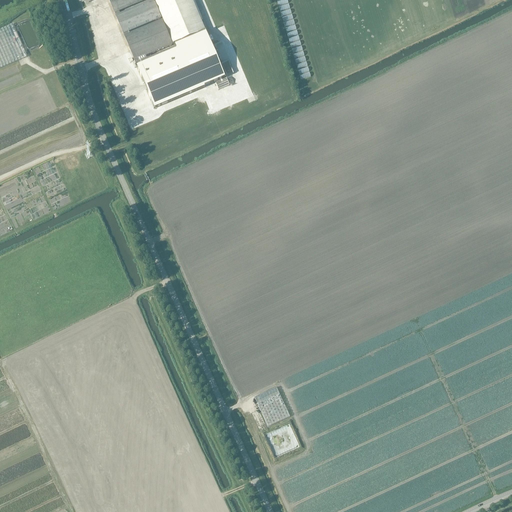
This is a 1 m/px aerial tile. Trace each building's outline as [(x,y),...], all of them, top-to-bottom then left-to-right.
[(108,0),(114,13),(145,0),(108,0)] [(119,11),(115,13),(116,15),(115,16),(123,34),(124,36),(123,36),(134,61),(149,55),(172,45),(161,21),(129,34),(128,32),(160,19),(153,0),(152,0),(120,14),(119,11)] [(154,0),(173,45),(206,31),(192,0),(154,0)] [(0,29),(0,68),(27,57),(13,24),(0,29)] [(149,55),(134,61),(136,64),(135,64),(135,66),(136,66),(154,109),(225,77),(206,31),(173,45),(175,48),(150,59),(149,55)] [(133,109),(124,112),(125,117),(130,116),(131,118),(137,116),(139,123),(143,121),(140,113),(144,112),(141,104),(132,106),(133,109)] [(290,417),(279,393),(276,388),(254,398),(268,427),(290,417)]
